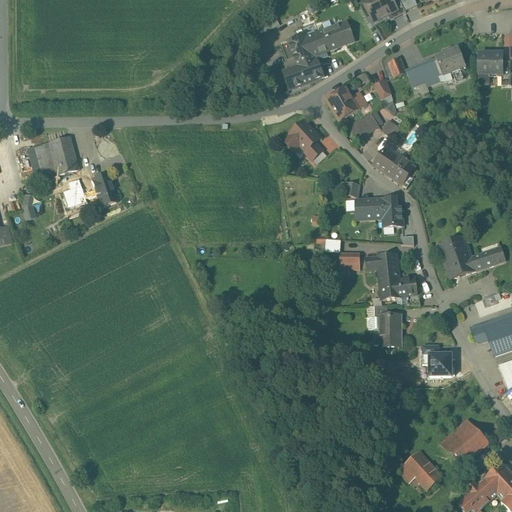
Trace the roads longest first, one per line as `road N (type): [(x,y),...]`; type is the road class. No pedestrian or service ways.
road 1 (residential): [(511,428),(448,319),(415,212),(373,176),(310,100)]
road 2 (residential): [(310,100),(414,31),(469,7),(511,0)]
road 3 (unclassified): [(3,124),(215,120)]
road 4 (tertiary): [(79,511),(0,376)]
road 5 (unclassified): [(3,0),(3,124)]
